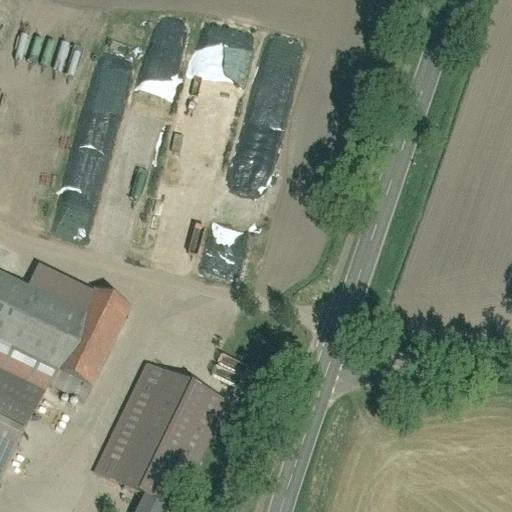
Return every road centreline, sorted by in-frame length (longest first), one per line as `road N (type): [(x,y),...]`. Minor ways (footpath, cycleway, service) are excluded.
road 1 (unclassified): [(0,229),(340,328)]
road 2 (secondary): [(340,328),(451,0)]
road 3 (secondary): [(280,511),(340,328)]
road 4 (unclassified): [(511,374),(472,381),(340,328)]
